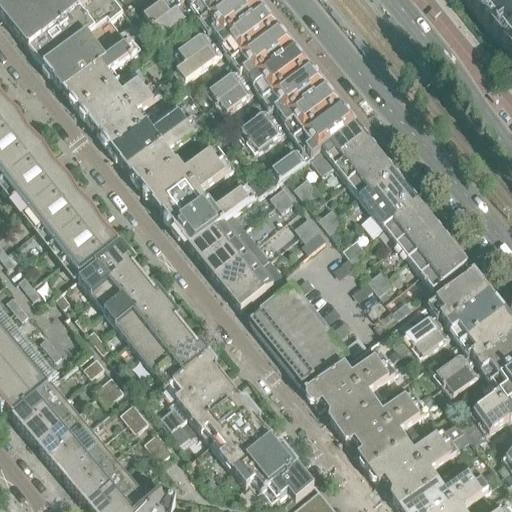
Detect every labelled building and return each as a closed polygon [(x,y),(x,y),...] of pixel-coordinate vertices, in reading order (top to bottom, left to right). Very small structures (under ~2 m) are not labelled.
[(133,31),(110,4),(107,0),(9,0),(0,7),(0,21),(44,76),(71,55),(64,46),(89,27),(95,36),(105,28),(111,36),(123,51),(124,53),(131,47),(141,40),(133,31)] [(150,33),(197,0),(170,0),(171,1),(142,22),(144,23),(133,31),(141,40),(150,33)] [(198,30),(238,0),(197,0),(150,33),(160,44),(191,21),(198,30)] [(182,72),(261,17),(254,8),(253,8),(246,0),(238,0),(198,30),(205,39),(174,62),(182,72)] [(511,0),(459,0),(511,65),(511,0)] [(229,69),(275,35),(266,24),(261,17),(182,72),(172,79),(181,90),(223,59),(229,69)] [(110,79),(139,57),(131,47),(124,53),(123,51),(111,36),(105,28),(95,36),(71,55),(44,76),(79,119),(117,89),(110,79)] [(247,86),(291,54),(285,47),(275,35),(229,69),(236,78),(205,101),(213,111),(241,91),(237,85),(239,81),(239,82),(242,79),(247,86)] [(261,107),(306,74),(297,63),(298,63),(291,54),(247,86),(248,86),(241,91),(213,111),(222,122),(254,98),(261,107)] [(281,124),(322,93),(316,86),(306,74),(261,107),(268,117),(236,140),(245,150),(281,124)] [(169,113),(154,93),(147,85),(146,84),(136,90),(128,81),(117,89),(79,119),(110,158),(151,127),(169,113)] [(292,146),(337,113),(329,102),(322,93),(281,124),(245,150),(254,161),(285,138),(292,146)] [(17,123),(4,110),(0,105),(0,137),(17,124),(17,123)] [(311,167),(354,133),(348,125),(347,125),(337,113),(292,146),(299,156),(268,179),(274,186),(265,192),(268,198),(311,167)] [(168,161),(201,136),(186,115),(158,135),(151,127),(110,158),(140,196),(174,170),(168,161)] [(0,187),(42,155),(28,140),(25,136),(17,124),(0,137),(0,187)] [(334,175),(367,149),(366,148),(359,139),(354,133),(311,167),(323,183),(334,175)] [(346,191),(379,164),(375,158),(374,159),(367,150),(368,150),(367,149),(334,175),(346,191)] [(199,201),(233,176),(217,154),(183,179),(176,169),(174,170),(140,196),(172,235),(206,209),(199,201)] [(0,195),(22,223),(68,187),(53,173),(42,155),(0,187),(0,195)] [(358,206),(391,179),(390,179),(383,170),(384,170),(379,164),(346,191),(358,206)] [(371,221),(404,195),(399,189),(392,181),(392,180),(391,179),(358,206),(371,221)] [(299,203),(312,193),(306,186),(293,196),(299,203)] [(93,219),(85,211),(78,205),(68,187),(22,223),(47,255),(93,219)] [(190,257),(232,224),(257,205),(249,193),(215,218),(207,208),(206,209),(172,235),(190,257)] [(304,211),(318,200),(312,193),(299,203),(304,211)] [(275,213),(288,202),(283,195),(269,205),(275,213)] [(383,237),(416,210),(415,209),(408,201),(404,195),(371,221),(371,222),(361,230),(372,245),(382,236),(383,237)] [(280,220),(294,209),(288,202),(275,213),(280,220)] [(395,252),(428,226),(424,220),(423,220),(416,212),(417,211),(416,210),(383,237),(395,252)] [(323,234),(337,224),(331,216),(317,227),(323,234)] [(118,251),(105,239),(103,237),(93,219),(47,255),(72,287),(78,283),(80,285),(120,253),(118,251)] [(202,272),(235,245),(235,246),(244,238),(232,224),(190,257),(194,262),(201,271),(202,272)] [(329,241),(342,230),(337,224),(323,234),(329,241)] [(299,243),(313,233),(307,226),(294,236),(299,243)] [(407,268),(440,241),(440,240),(439,240),(432,232),(433,231),(428,226),(395,252),(407,268)] [(305,250),(318,240),(313,233),(299,243),(305,250)] [(420,283),(453,257),(448,251),(441,242),(440,241),(407,268),(420,283)] [(247,260),(235,246),(235,245),(202,272),(202,273),(203,273),(210,281),(209,281),(214,287),(247,260)] [(348,265),(361,255),(356,247),(342,258),(348,265)] [(226,302),(269,268),(256,252),(247,260),(214,287),(219,293),(226,301),(226,302)] [(79,290),(91,305),(134,271),(121,255),(79,290)] [(354,272),(367,262),(361,255),(348,265),(354,272)] [(432,299),(466,273),(464,271),(457,262),(453,257),(420,283),(432,299)] [(6,261),(0,266),(8,276),(14,271),(6,261)] [(239,318),(281,284),(269,268),(226,302),(227,303),(228,303),(234,312),(239,318)] [(103,320),(143,288),(131,274),(134,271),(91,305),(103,320)] [(373,296),(386,285),(380,278),(367,289),(373,296)] [(410,355),(488,300),(482,292),(482,293),(472,281),(427,313),(436,326),(433,328),(430,324),(401,345),(403,347),(393,354),(396,358),(400,363),(410,355)] [(24,284),(18,289),(25,298),(32,293),(24,284)] [(378,303),(391,292),(386,285),(373,296),(378,303)] [(115,336),(158,301),(157,299),(154,302),(143,288),(103,320),(115,336)] [(32,293),(25,298),(33,308),(39,303),(32,293)] [(345,361),(291,293),(259,319),(260,320),(249,329),(300,394),(345,361)] [(458,353),(503,320),(494,308),(495,308),(488,300),(410,355),(400,363),(407,371),(416,363),(419,366),(451,344),(458,353)] [(128,351),(170,316),(158,301),(115,336),(128,351)] [(12,304),(6,309),(13,319),(20,313),(12,304)] [(77,316),(69,307),(63,312),(70,322),(77,316)] [(398,327),(411,317),(405,309),(392,320),(398,327)] [(20,313),(13,319),(21,328),(27,323),(20,313)] [(140,366),(180,334),(175,327),(177,325),(170,316),(128,351),(140,366)] [(475,369),(511,344),(511,330),(503,320),(458,353),(464,361),(432,383),(440,394),(469,374),(464,367),(470,362),(475,369)] [(80,322),(74,327),(81,337),(88,331),(80,322)] [(152,381),(192,349),(180,334),(140,366),(152,381)] [(101,347),(94,337),(87,343),(95,352),(101,347)] [(47,395),(0,338),(0,411),(11,425),(47,395)] [(490,389),(511,373),(511,344),(475,369),(481,377),(475,382),(469,374),(440,394),(449,405),(482,382),(489,390),(490,389)] [(46,345),(40,350),(47,359),(53,354),(46,345)] [(109,356),(101,347),(95,352),(102,361),(109,356)] [(165,397),(207,363),(200,353),(197,355),(192,349),(152,381),(164,396),(165,397)] [(53,354),(47,359),(55,368),(61,363),(53,354)] [(382,391),(397,381),(390,371),(400,363),(396,358),(389,363),(388,367),(383,360),(374,366),(358,377),(350,367),(305,399),(315,413),(321,408),(331,422),(330,423),(329,427),(336,438),(383,406),(389,401),(382,391)] [(239,408),(227,393),(215,378),(215,372),(208,363),(165,397),(210,452),(252,418),(245,409),(239,408)] [(103,375),(95,366),(88,371),(96,381),(103,375)] [(126,377),(118,368),(112,373),(119,383),(126,377)] [(96,381),(88,371),(82,376),(90,386),(96,381)] [(464,442),(511,408),(511,373),(490,389),(498,400),(492,404),(492,405),(469,422),(470,423),(456,433),(464,442)] [(134,387),(126,377),(119,383),(127,392),(134,387)] [(102,391),(93,398),(98,403),(106,396),(114,389),(110,384),(102,391)] [(114,406),(122,399),(116,392),(108,399),(114,406)] [(62,407),(50,393),(11,425),(12,426),(23,440),(62,407)] [(399,440),(427,419),(424,415),(435,406),(427,396),(424,399),(427,403),(420,408),(414,399),(390,415),(383,406),(336,438),(344,449),(348,450),(353,446),(363,460),(358,463),(368,477),(406,450),(399,440)] [(142,398),(136,403),(143,413),(150,408),(142,398)] [(106,413),(114,406),(108,399),(100,406),(106,413)] [(75,422),(62,407),(23,440),(36,454),(75,422)] [(511,408),(464,442),(469,448),(473,453),(485,444),(488,442),(508,427),(509,428),(511,425),(511,408)] [(137,420),(129,411),(123,416),(131,425),(137,420)] [(131,425),(123,416),(117,420),(125,430),(131,425)] [(296,473),(282,455),(277,455),(259,432),(259,427),(252,418),(210,452),(245,495),(248,493),(257,505),(264,499),(296,473)] [(147,430),(140,420),(133,426),(141,435),(147,430)] [(87,437),(75,422),(36,454),(48,469),(87,437)] [(138,434),(131,425),(125,430),(133,439),(138,434)] [(430,479),(459,458),(458,457),(469,448),(464,442),(456,433),(450,445),(445,438),(413,460),(406,450),(368,477),(376,488),(382,483),(393,499),(392,500),(391,505),(396,511),(403,511),(437,489),(430,479)] [(99,451),(87,437),(48,469),(60,484),(99,451)] [(161,450),(153,441),(147,446),(155,455),(161,450)] [(155,455),(147,446),(143,451),(149,460),(155,455)] [(168,460),(161,450),(155,455),(163,464),(168,460)] [(112,466),(99,451),(60,484),(73,498),(112,466)] [(163,464),(155,455),(149,460),(157,469),(163,464)] [(511,479),(511,477),(511,459),(502,467),(511,479)] [(86,511),(124,481),(112,466),(73,498),(84,511),(86,511)] [(313,494),(296,473),(264,499),(274,510),(279,506),(287,500),(294,509),(313,494)] [(468,511),(490,496),(486,490),(497,482),(494,478),(483,486),(476,477),(443,499),(437,489),(403,511),(468,511)] [(511,477),(511,479),(502,485),(510,497),(511,495),(511,477)] [(116,511),(137,495),(124,481),(86,511),(116,511)] [(149,511),(154,505),(148,509),(137,495),(116,511),(149,511)] [(328,511),(317,498),(299,511),(328,511)] [(173,511),(174,509),(160,500),(154,505),(149,511),(173,511)]
